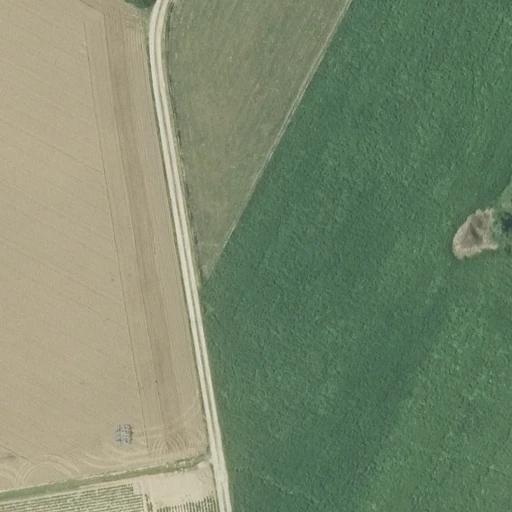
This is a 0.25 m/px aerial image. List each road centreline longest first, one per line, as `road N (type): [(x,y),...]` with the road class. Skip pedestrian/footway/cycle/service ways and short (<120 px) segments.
road 1 (track): [(162,0),(154,58),(224,511)]
road 2 (track): [(0,498),(216,463)]
